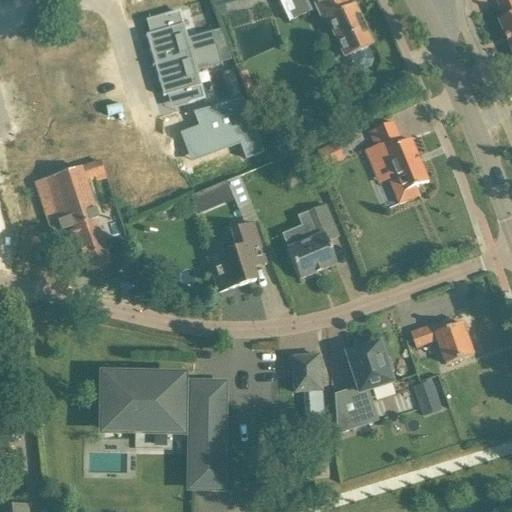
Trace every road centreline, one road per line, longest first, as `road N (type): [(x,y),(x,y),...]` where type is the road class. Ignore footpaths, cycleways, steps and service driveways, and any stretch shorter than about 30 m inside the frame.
road 1 (residential): [(511,255),(344,314),(274,329),(181,325),(0,278)]
road 2 (secondary): [(511,228),(417,0)]
road 3 (residential): [(111,0),(144,124)]
